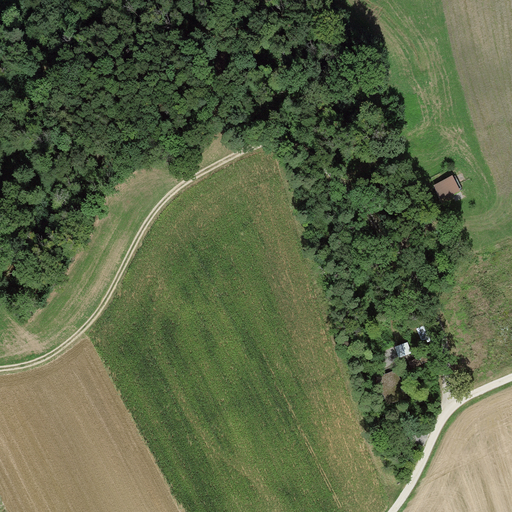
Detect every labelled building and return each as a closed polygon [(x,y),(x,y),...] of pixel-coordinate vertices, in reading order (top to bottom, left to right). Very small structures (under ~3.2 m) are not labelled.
[(450,178),(432,188),(439,201),(457,192),(451,180),(450,178)] [(455,178),(451,180),(457,192),(461,189),(455,178)] [(405,344),(393,349),(396,359),(409,355),(405,344)] [(417,361),(408,363),(411,371),(419,369),(417,361)] [(393,373),(377,379),(383,397),(399,391),(393,373)]
